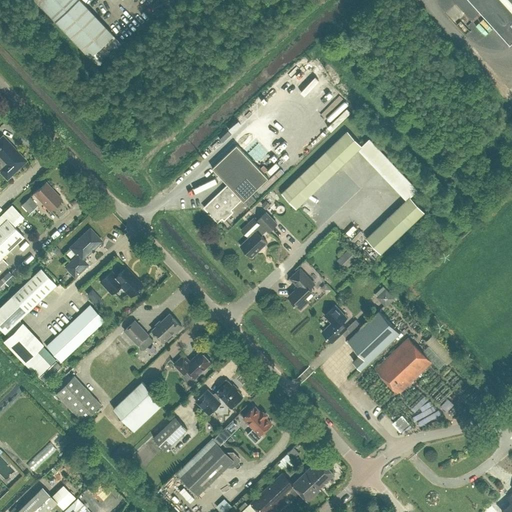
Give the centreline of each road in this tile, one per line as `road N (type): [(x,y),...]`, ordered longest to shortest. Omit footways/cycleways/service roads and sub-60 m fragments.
road 1 (unclassified): [(365,473),(0,82)]
road 2 (unclassified): [(365,473),(415,439),(511,405)]
